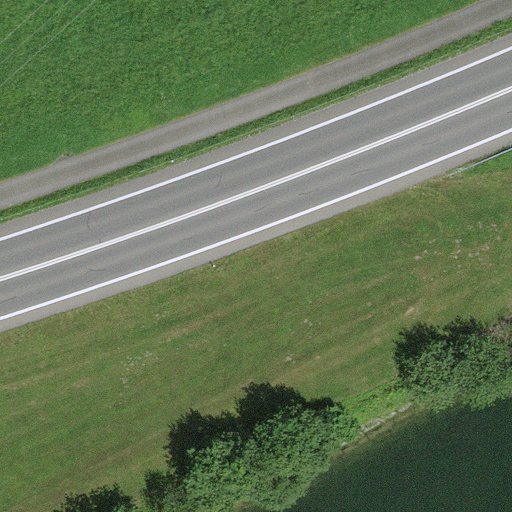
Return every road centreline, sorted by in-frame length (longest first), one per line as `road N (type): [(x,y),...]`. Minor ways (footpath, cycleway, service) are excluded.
road 1 (unclassified): [(511,5),(137,152),(0,196)]
road 2 (trunk): [(511,92),(128,240),(0,280)]
